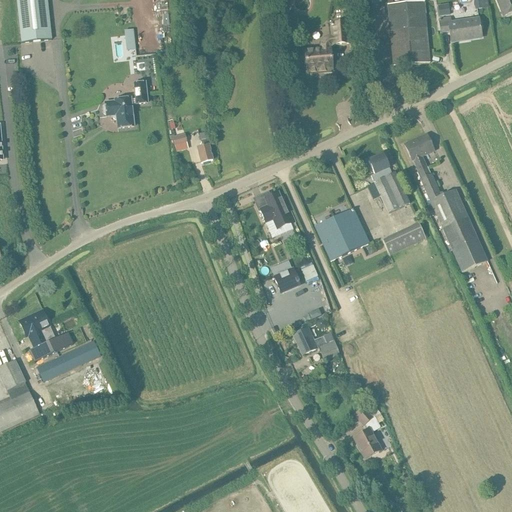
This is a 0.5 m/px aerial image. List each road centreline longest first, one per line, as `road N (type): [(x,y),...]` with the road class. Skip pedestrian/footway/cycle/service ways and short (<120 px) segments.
road 1 (unclassified): [(360,511),(268,358),(204,198)]
road 2 (unclassified): [(204,198),(511,57)]
road 3 (unclassified): [(0,292),(85,239),(204,198)]
road 4 (unknown): [(434,94),(511,262)]
